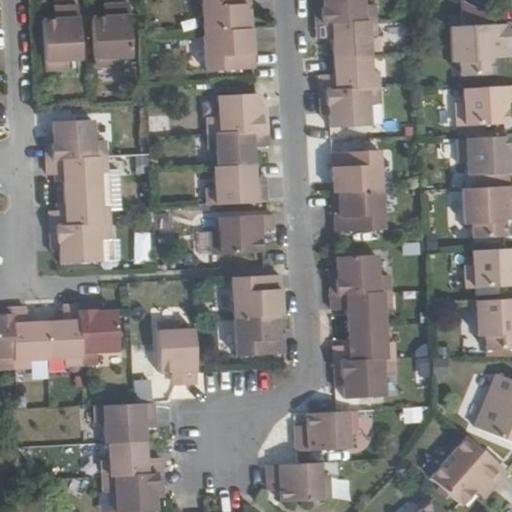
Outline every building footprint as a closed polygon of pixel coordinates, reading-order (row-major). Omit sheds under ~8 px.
[(246,5),(251,5),(250,0),(202,0),(204,32),(247,30),(252,30),(251,15),(246,16),(246,5)] [(326,2),(323,0),(314,0),(315,8),(326,7),(326,2)] [(315,8),(315,23),(357,21),(375,20),(374,4),(363,5),(362,0),(323,0),(326,2),(326,7),(315,8)] [(460,1),(461,26),(493,24),(493,18),(460,1)] [(105,18),(92,18),(94,67),(118,66),(117,57),(132,56),(129,3),(113,4),(114,20),(108,21),(105,18)] [(104,4),(105,18),(108,21),(114,20),(113,4),(104,4)] [(79,7),(63,7),(64,23),(59,24),(55,21),(42,21),(44,70),(67,69),(67,60),(81,59),(79,7)] [(55,8),(55,21),(59,24),(64,23),(63,7),(55,8)] [(357,21),(315,23),(316,38),(331,37),(332,56),(369,55),(368,37),(376,36),(375,20),(357,21)] [(490,58),(494,58),(494,51),(508,50),(507,24),(493,24),(461,26),(449,27),(451,62),(459,62),(459,76),(491,75),(490,58)] [(254,69),(252,39),(248,39),(247,30),(204,32),(206,71),(254,69)] [(319,76),(320,91),(362,89),(379,88),(378,71),(370,72),(369,55),(332,56),(333,75),(319,76)] [(511,86),(462,89),(463,103),(455,104),(456,126),(505,124),(505,112),(502,109),(502,103),(511,102),(511,86)] [(332,111),(329,114),(330,127),(370,125),(369,105),(380,104),(379,88),(362,89),(320,91),(320,106),(332,105),(332,111)] [(256,110),(259,107),(258,94),(218,96),(219,117),(207,117),(208,134),(267,130),(267,115),(256,116),(256,110)] [(502,109),(505,112),(511,111),(511,102),(502,103),(502,109)] [(332,105),(320,106),(321,115),(329,114),(332,111),(332,105)] [(266,107),(259,107),(256,110),(256,116),(267,115),(266,107)] [(45,144),(46,160),(105,157),(104,140),(93,141),(92,120),(51,122),(52,135),(55,138),(56,143),(45,144)] [(217,167),(253,165),(252,146),(268,146),(267,130),(208,134),(209,150),(216,149),(217,167)] [(45,136),(45,144),(56,143),(55,138),(52,135),(45,136)] [(506,137),(457,139),(458,162),(466,161),(467,176),(473,175),(499,174),(508,174),(511,173),(511,157),(505,158),(505,153),(507,151),(507,149),(506,137)] [(376,189),(381,189),(379,150),(331,152),(332,167),(337,167),(337,178),(332,179),(333,192),(376,189)] [(63,192),(99,190),(99,173),(106,174),(105,157),(46,160),(47,175),(62,174),(63,192)] [(251,182),(254,179),(253,165),(217,167),(213,167),(215,189),(206,189),(207,205),(266,202),(265,187),(252,188),(251,182)] [(499,174),(473,175),(473,184),(500,183),(499,174)] [(508,174),(499,174),(500,183),(509,182),(508,174)] [(265,178),(254,179),(251,182),(252,188),(265,187),(265,178)] [(511,186),(461,189),(463,224),(471,224),(471,238),(503,237),(502,221),(506,220),(506,213),(511,212),(511,186)] [(339,216),(334,217),(335,232),(383,229),(381,189),(376,189),(333,192),(334,206),(339,206),(339,216)] [(100,208),(99,190),(63,192),(65,211),(49,212),(50,227),(109,224),(108,207),(100,208)] [(256,232),(272,231),(271,215),(218,218),(219,232),(211,232),(212,256),(260,254),(260,240),(256,237),(256,232)] [(109,224),(50,227),(51,242),(61,242),(61,247),(59,250),(60,263),(100,261),(99,241),(110,240),(109,224)] [(273,239),(272,231),(256,232),(256,237),(260,240),(273,239)] [(61,242),(51,242),(52,251),(59,250),(61,247),(61,242)] [(511,249),(472,251),(473,265),(464,265),(466,289),(511,286),(511,271),(511,266),(511,265),(511,249)] [(330,279),(331,295),(377,292),(390,292),(389,276),(378,276),(377,254),(337,257),(337,270),(341,274),(341,279),(330,279)] [(341,274),(337,270),(330,271),(330,279),(341,279),(341,274)] [(232,278),(234,317),(263,315),(278,314),(277,305),(282,305),(280,275),(232,278)] [(377,292),(331,295),(332,310),(347,309),(348,327),(384,326),(383,308),(391,308),(390,292),(377,292)] [(511,299),(475,301),(477,336),(484,336),(485,350),(511,348),(511,299)] [(99,315),(103,311),(103,304),(93,305),(94,315),(99,315)] [(79,320),(81,365),(97,364),(97,353),(118,352),(116,311),(103,311),(99,315),(94,315),(93,305),(78,306),(79,320)] [(65,366),(81,365),(79,320),(78,306),(63,306),(64,321),(45,322),(47,358),(65,357),(65,366)] [(27,323),(26,308),(11,309),(12,329),(15,368),(30,367),(30,359),(47,358),(45,322),(27,323)] [(0,368),(15,368),(12,329),(11,309),(0,309),(0,368)] [(263,315),(234,317),(236,356),(284,353),(284,340),(279,340),(278,330),(283,329),(282,313),(278,314),(263,315)] [(197,384),(197,371),(195,330),(180,331),(180,323),(156,324),(158,372),(172,372),(175,368),(180,368),(181,384),(197,384)] [(334,346),(335,362),(382,360),(393,359),(392,343),(385,343),(384,326),(348,327),(349,346),(334,346)] [(346,382),(344,385),(344,399),(384,397),(383,376),(394,375),(393,359),(382,360),(335,362),(335,377),(346,376),(346,382)] [(175,368),(172,372),(173,385),(181,384),(180,368),(175,368)] [(511,444),(511,381),(496,375),(474,428),(511,444)] [(346,376),(335,377),(336,385),(344,385),(346,382),(346,376)] [(472,390),(465,413),(478,416),(484,394),(472,390)] [(109,443),(145,441),(145,427),(141,424),(141,419),(155,418),(154,402),(95,406),(96,423),(104,422),(105,443),(109,443)] [(422,408),(403,409),(404,423),(422,423),(422,408)] [(307,424),(307,426),(310,431),(310,435),(295,435),(296,451),(349,449),(348,434),(357,434),(356,411),(306,413),(307,424)] [(155,426),(155,418),(141,419),(141,424),(145,427),(155,426)] [(310,431),(307,426),(294,427),(295,435),(310,435),(310,431)] [(506,472),(466,437),(430,479),(461,506),(475,491),(482,482),(491,490),(506,472)] [(102,460),(103,477),(162,473),(161,458),(146,459),(145,441),(109,443),(110,460),(102,460)] [(284,485),(281,490),(282,503),(331,500),(330,477),(321,477),(320,463),(267,466),(268,482),(284,481),(284,485)] [(162,473),(103,477),(104,493),(115,493),(116,511),(153,511),(156,511),(156,498),(152,495),(152,490),(163,489),(162,473)] [(284,481),(268,482),(268,490),(281,490),(284,485),(284,481)] [(482,482),(475,491),(484,499),(491,490),(482,482)] [(152,495),(156,498),(163,498),(163,489),(152,490),(152,495)] [(432,500),(428,496),(416,506),(420,510),(432,500)] [(442,511),(432,500),(420,510),(417,511),(442,511)]
